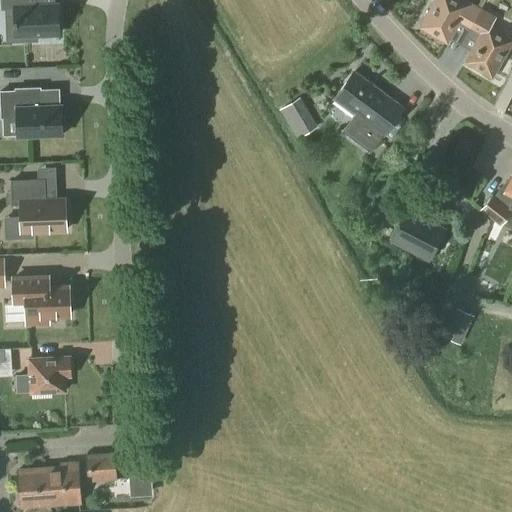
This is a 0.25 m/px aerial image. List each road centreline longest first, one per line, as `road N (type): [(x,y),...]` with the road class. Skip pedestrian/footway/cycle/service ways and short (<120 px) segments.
road 1 (residential): [(133,469),(114,78),(121,0)]
road 2 (residential): [(511,138),(420,68),(360,0)]
